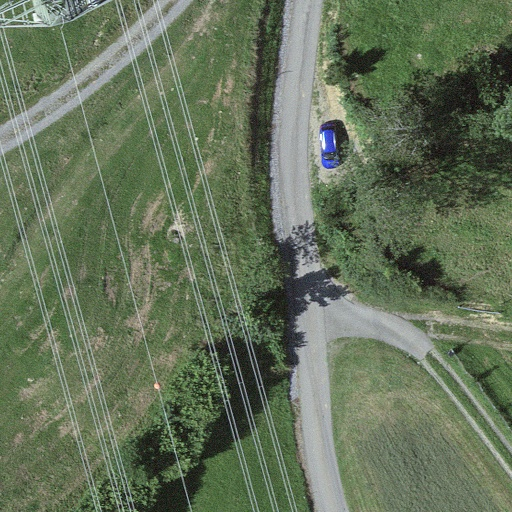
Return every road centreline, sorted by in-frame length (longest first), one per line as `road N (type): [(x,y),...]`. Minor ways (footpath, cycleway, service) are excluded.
road 1 (track): [(332,511),(294,226),(304,0)]
road 2 (track): [(215,0),(201,43),(0,296)]
road 3 (track): [(302,305),(413,341),(441,364),(511,458)]
road 4 (track): [(0,145),(41,125),(126,55),(174,0)]
